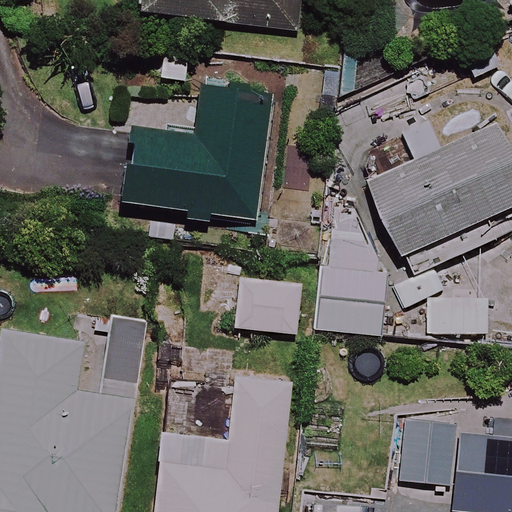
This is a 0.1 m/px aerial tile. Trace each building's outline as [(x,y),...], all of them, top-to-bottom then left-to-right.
[(225,24),(226,0),(134,0),(133,16),(225,24)] [(226,0),(225,24),(294,31),(297,0),(226,0)] [(157,50),(153,86),(187,89),(190,53),(157,50)] [(125,140),(117,204),(252,222),(268,103),(198,93),(192,140),(127,132),(125,140)] [(511,234),(511,166),(494,127),(363,185),(406,281),(511,234)] [(383,275),(320,270),(315,333),(378,338),(383,275)] [(294,291),(235,288),(233,332),(292,334),(294,291)] [(0,511),(115,511),(128,419),(156,423),(160,395),(75,383),(80,343),(0,332),(0,511)] [(273,511),(288,386),(234,379),(223,472),(148,463),(142,511),(273,511)] [(511,511),(511,439),(403,426),(395,485),(457,493),(455,510),(476,511),(511,511)]
